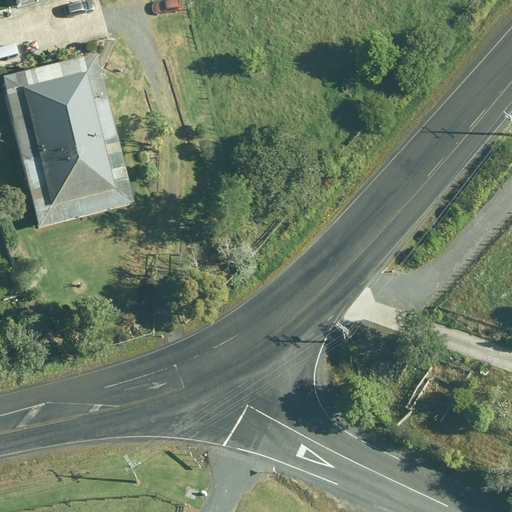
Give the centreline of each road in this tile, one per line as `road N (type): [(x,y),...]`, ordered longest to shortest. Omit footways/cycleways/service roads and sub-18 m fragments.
road 1 (tertiary): [(219,378),(355,256),(511,79)]
road 2 (unclassified): [(458,511),(244,407),(219,378)]
road 3 (tertiary): [(0,434),(219,378)]
